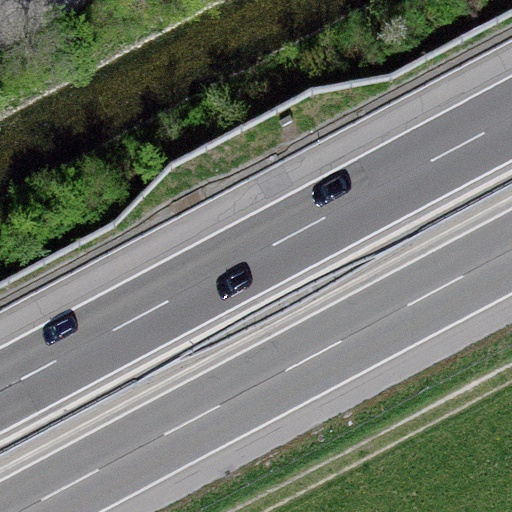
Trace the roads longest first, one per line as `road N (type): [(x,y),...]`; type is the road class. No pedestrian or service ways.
road 1 (motorway): [(511,117),(0,390)]
road 2 (motorway): [(19,511),(511,249)]
road 3 (track): [(247,511),(511,371)]
